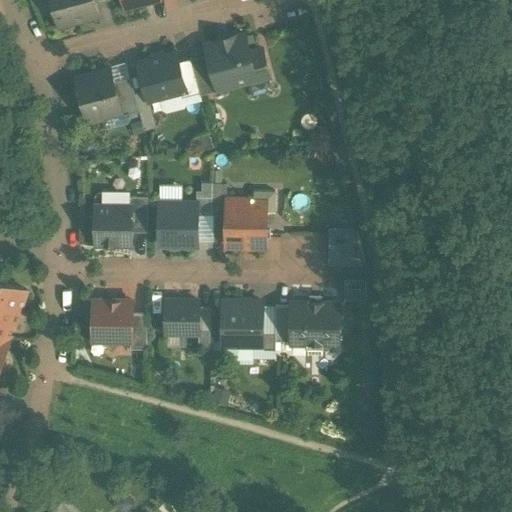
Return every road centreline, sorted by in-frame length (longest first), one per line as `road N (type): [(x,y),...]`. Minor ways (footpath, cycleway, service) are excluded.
road 1 (residential): [(65,270),(314,271)]
road 2 (residential): [(65,270),(35,432),(6,511)]
road 3 (residential): [(42,60),(267,0)]
road 4 (residential): [(42,60),(63,166),(65,270)]
